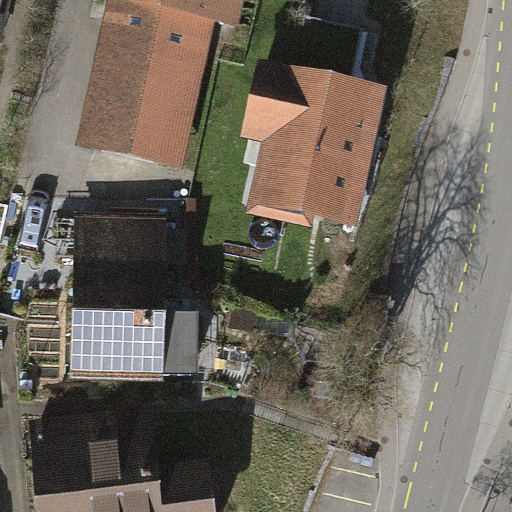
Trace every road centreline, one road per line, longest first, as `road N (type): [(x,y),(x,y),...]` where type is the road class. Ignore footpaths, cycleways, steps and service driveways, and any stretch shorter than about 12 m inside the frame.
road 1 (tertiary): [(443,473),(511,168)]
road 2 (residential): [(82,0),(49,179)]
